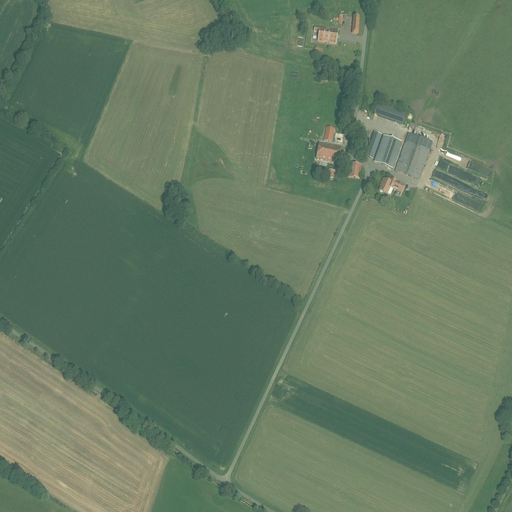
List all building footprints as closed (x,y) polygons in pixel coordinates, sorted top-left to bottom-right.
[(338,30),(314,27),(314,32),(319,33),(318,41),(336,44),(338,30)] [(348,60),(350,47),(356,47),(357,42),(347,40),(345,60),(348,60)] [(374,115),(402,125),(406,113),(378,103),(374,115)] [(332,142),(334,129),(326,127),(324,141),(332,142)] [(374,133),(365,157),(373,159),(381,136),(374,133)] [(408,134),(395,172),(419,180),(432,142),(408,134)] [(384,136),(374,162),(392,168),(401,142),(384,136)] [(338,164),(341,147),(326,144),(326,146),(319,144),(316,158),(325,160),(324,161),(338,164)] [(455,160),(456,158),(446,154),(444,158),(455,163),(455,162),(467,167),(468,164),(462,162),(461,163),(455,160)] [(348,177),(360,179),(362,165),(350,164),(348,177)] [(335,179),(337,171),(329,169),(327,177),(335,179)] [(387,194),(390,187),(401,193),(405,185),(392,179),(391,183),(383,179),(381,184),(382,185),(379,191),(387,194)]
